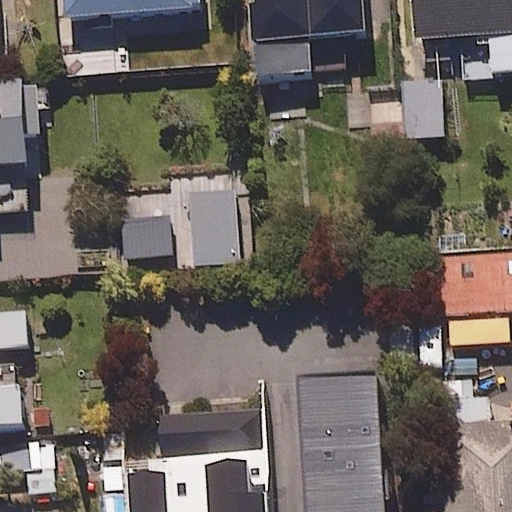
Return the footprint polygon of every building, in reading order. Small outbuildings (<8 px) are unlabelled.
[(205,0),(69,0),(70,18),(206,14),(205,0)] [(377,39),(376,20),(374,0),(260,0),(264,81),(319,78),(317,42),(377,39)] [(462,82),(499,80),(511,78),(511,0),(422,0),(426,44),(460,42),(462,82)] [(135,73),(133,38),(80,42),(82,76),(135,73)] [(450,138),(445,83),(408,87),(413,141),(450,138)] [(0,220),(38,219),(34,90),(0,91),(0,220)] [(194,202),(197,270),(244,268),(241,193),(193,195),(194,202)] [(487,334),(486,317),(511,315),(511,254),(435,259),(438,320),(460,318),(461,335),(487,334)] [(0,433),(30,432),(27,392),(25,350),(34,350),(32,316),(0,317),(0,433)] [(436,321),(405,323),(408,364),(438,363),(436,321)] [(396,511),(389,383),(308,388),(314,511),(396,511)] [(278,511),(273,413),(167,420),(170,476),(131,478),(133,511),(278,511)] [(511,511),(511,427),(449,432),(453,511),(511,511)] [(133,511),(131,478),(129,438),(103,440),(107,511),(133,511)] [(64,499),(64,483),(65,449),(0,448),(0,482),(24,482),(24,499),(64,499)]
